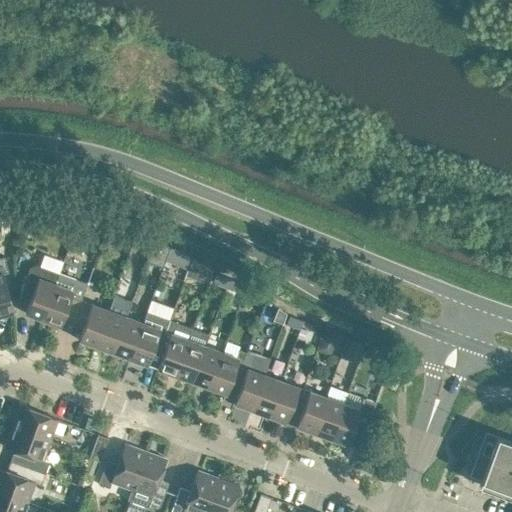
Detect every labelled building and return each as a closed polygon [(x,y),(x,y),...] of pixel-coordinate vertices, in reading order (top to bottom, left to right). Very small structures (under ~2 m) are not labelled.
[(9,200),(0,199),(0,210),(10,210),(9,200)] [(130,219),(115,213),(109,228),(125,233),(130,219)] [(139,227),(134,242),(137,243),(151,248),(154,240),(156,234),(157,230),(140,224),(139,227)] [(151,248),(146,261),(163,268),(165,261),(171,246),(154,240),(151,248)] [(171,246),(165,261),(188,269),(192,258),(171,246)] [(0,314),(13,311),(3,273),(8,271),(4,255),(0,256),(0,314)] [(213,271),(192,258),(188,269),(185,276),(208,285),(213,271)] [(43,318),(59,273),(36,264),(29,267),(28,273),(18,298),(29,302),(25,312),(43,318)] [(72,325),(81,299),(87,283),(59,273),(43,318),(60,325),(62,321),(72,325)] [(226,286),(229,278),(216,273),(213,282),(226,286)] [(239,291),(242,283),(229,278),(226,286),(239,291)] [(109,309),(96,345),(113,351),(126,316),(131,301),(114,295),(109,309)] [(96,345),(109,309),(81,299),(72,325),(82,328),(79,338),(96,345)] [(277,307),(272,319),(282,324),(286,313),(277,307)] [(156,338),(164,318),(146,311),(143,322),(130,357),(157,367),(167,342),(156,338)] [(300,328),(303,320),(289,315),(286,323),(300,328)] [(130,357),(143,322),(126,316),(113,351),(130,357)] [(175,374),(191,328),(164,318),(156,338),(167,342),(157,367),(175,374)] [(208,334),(191,328),(175,374),(192,380),(204,345),(208,334)] [(325,331),(317,350),(330,355),(337,335),(325,331)] [(351,339),(344,358),(357,363),(364,343),(351,339)] [(209,386),(221,351),(204,345),(192,380),(209,386)] [(238,350),(236,356),(221,351),(209,386),(225,392),(223,398),(234,402),(243,377),(233,373),(237,363),(241,365),(245,352),(238,350)] [(264,373),(241,365),(237,363),(233,373),(243,377),(234,402),(251,409),(264,373)] [(268,415),(281,380),(264,373),(251,409),(268,415)] [(295,396),(299,386),(281,380),(268,415),(296,425),(305,400),(295,396)] [(313,431),(326,396),(299,386),(295,396),(305,400),(296,425),(313,431)] [(330,437),(343,402),(326,396),(313,431),(330,437)] [(358,448),(375,401),(363,397),(359,408),(343,402),(330,437),(358,448)] [(50,439),(57,418),(20,405),(13,425),(50,439)] [(42,459),(50,439),(13,425),(5,446),(14,449),(10,460),(45,472),(49,461),(42,459)] [(511,441),(485,431),(469,475),(511,490),(511,441)] [(100,461),(108,437),(98,433),(89,457),(100,461)] [(131,488),(145,450),(124,443),(117,463),(107,459),(98,483),(109,487),(112,480),(131,488)] [(131,488),(127,499),(147,507),(149,502),(160,506),(169,482),(158,478),(166,458),(145,450),(131,488)] [(41,484),(45,472),(10,460),(6,470),(0,467),(0,490),(27,501),(34,481),(41,484)] [(180,486),(171,510),(176,511),(205,511),(218,477),(198,470),(190,490),(180,486)] [(79,476),(76,484),(87,488),(89,480),(79,476)] [(239,485),(218,477),(205,511),(240,511),(242,509),(231,505),(239,485)] [(22,511),(27,501),(0,490),(0,511),(22,511)] [(265,511),(271,497),(260,493),(253,511),(265,511)]
